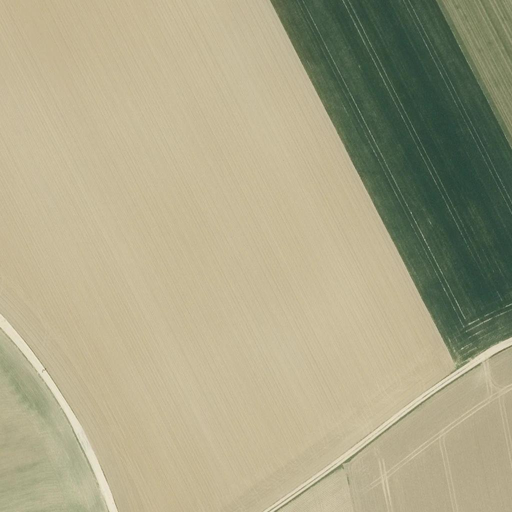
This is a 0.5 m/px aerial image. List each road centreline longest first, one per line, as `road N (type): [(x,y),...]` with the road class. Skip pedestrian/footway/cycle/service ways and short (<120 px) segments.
road 1 (track): [(267,511),(511,341)]
road 2 (track): [(112,511),(54,389),(0,319)]
